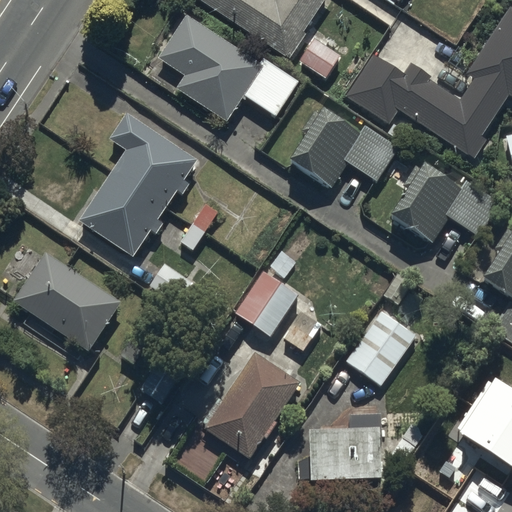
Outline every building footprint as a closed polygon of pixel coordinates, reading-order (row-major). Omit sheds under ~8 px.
[(281,0),(277,6),(268,0),(190,0),(288,64),(305,38),(303,36),(326,0),(281,0)] [(374,60),(348,100),(390,128),(399,115),(472,163),(486,143),(483,141),(511,99),(511,15),(510,14),(468,78),(475,82),(460,105),(440,92),(441,90),(409,69),(403,79),(374,60)] [(258,68),(187,22),(159,65),(184,81),(175,95),(227,128),(245,100),(276,120),(298,86),(262,63),(258,68)] [(339,61),(313,44),(300,64),(326,81),(339,61)] [(332,191),(346,166),(379,186),(398,154),(363,133),(360,138),(322,115),(320,119),(313,115),(302,134),(309,138),(291,168),(332,191)] [(124,154),(78,226),(132,261),(149,235),(154,239),(162,227),(159,225),(177,197),(181,200),(189,188),(186,185),(197,167),(125,121),(109,145),(124,154)] [(410,194),(391,222),(433,250),(449,225),(475,242),(498,207),(467,187),(461,196),(425,171),(422,176),(416,173),(404,190),(410,194)] [(180,245),(192,253),(217,217),(205,209),(180,245)] [(511,236),(508,234),(496,254),(502,258),(484,286),(511,302),(511,306),(492,336),(511,348),(511,236)] [(121,308),(46,257),(13,305),(89,356),(121,308)] [(193,288),(165,270),(152,290),(180,308),(193,288)] [(237,318),(268,341),(296,303),(264,280),(237,318)] [(342,362),(378,390),(415,341),(379,314),(342,362)] [(300,388),(254,357),(203,432),(249,464),(264,441),(268,444),(279,428),(275,425),(300,388)] [(380,421),(351,422),(352,442),(313,443),(314,489),(382,488),(380,421)]
